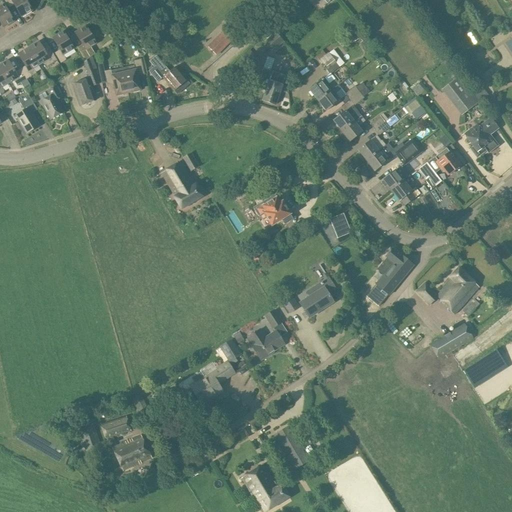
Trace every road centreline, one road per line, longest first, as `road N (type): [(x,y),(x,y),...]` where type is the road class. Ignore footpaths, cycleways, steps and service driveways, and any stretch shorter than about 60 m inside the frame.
road 1 (unclassified): [(175,461),(324,367),(364,332),(424,258),(424,243)]
road 2 (tertiary): [(226,107),(280,124),(377,220),(424,243)]
road 3 (tertiary): [(0,156),(226,107)]
road 4 (residential): [(226,107),(210,69),(293,0)]
